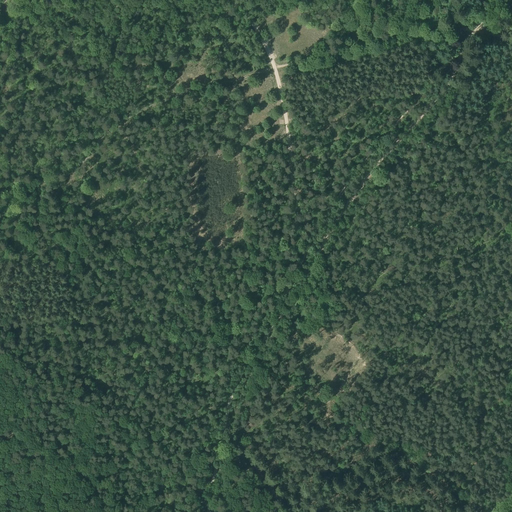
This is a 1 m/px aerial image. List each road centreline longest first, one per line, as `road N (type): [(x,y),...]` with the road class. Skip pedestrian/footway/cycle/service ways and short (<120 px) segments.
road 1 (track): [(280,312),(298,296),(343,208),(507,0)]
road 2 (track): [(274,67),(152,104),(107,131),(78,165),(24,191),(0,214)]
road 3 (track): [(291,279),(231,397),(209,511)]
road 4 (track): [(274,67),(297,231),(291,279)]
road 5 (track): [(473,29),(421,32),(274,67)]
road 6 (track): [(108,511),(105,468),(0,430)]
